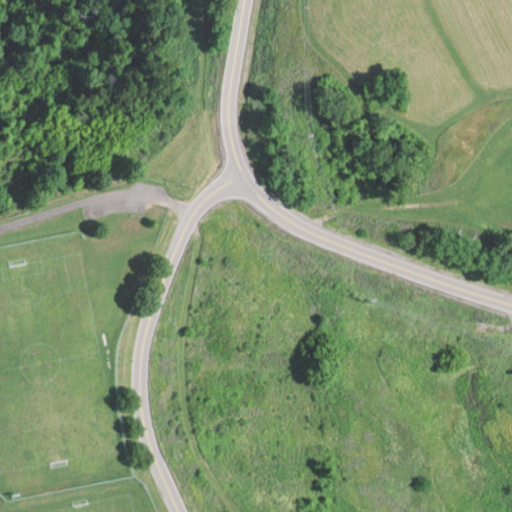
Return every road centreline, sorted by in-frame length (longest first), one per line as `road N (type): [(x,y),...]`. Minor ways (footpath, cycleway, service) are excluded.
road 1 (tertiary): [(180,511),(144,428),(139,364),(189,217),(241,173)]
road 2 (tertiary): [(241,173),(279,209),(344,243),(511,298)]
road 3 (tertiary): [(243,0),(228,127),(241,173)]
